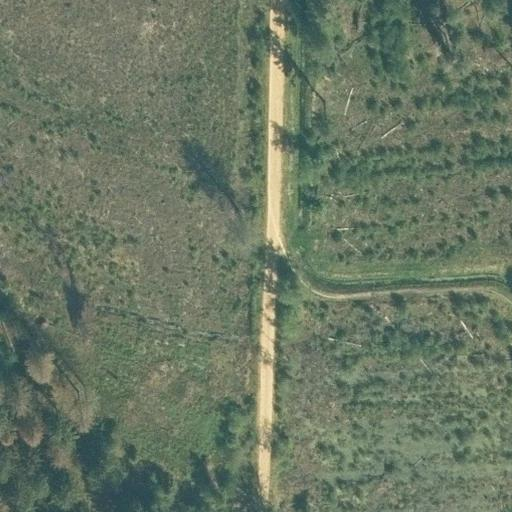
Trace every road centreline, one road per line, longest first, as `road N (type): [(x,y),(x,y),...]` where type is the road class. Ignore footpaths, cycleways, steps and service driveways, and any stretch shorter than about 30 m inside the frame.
road 1 (track): [(274,266),(277,0)]
road 2 (track): [(263,511),(274,266)]
